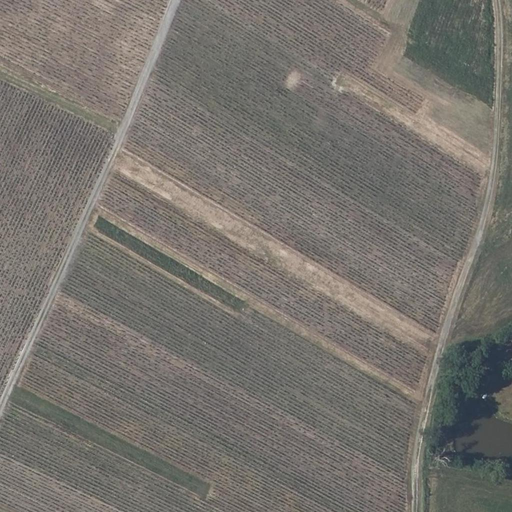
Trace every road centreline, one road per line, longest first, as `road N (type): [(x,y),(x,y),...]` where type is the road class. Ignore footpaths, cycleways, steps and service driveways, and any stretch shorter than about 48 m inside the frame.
road 1 (track): [(414,511),(428,392),(492,166),(496,0)]
road 2 (track): [(171,0),(0,411)]
